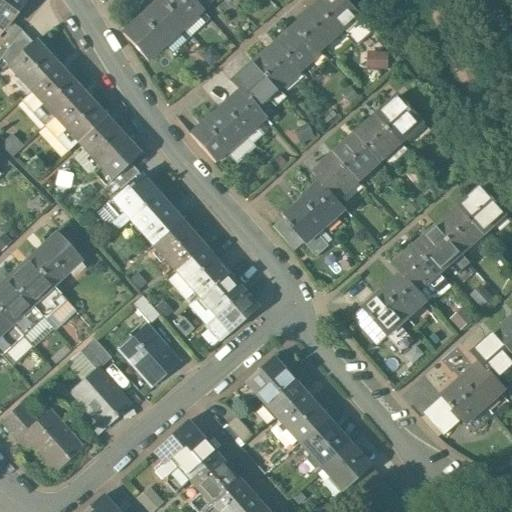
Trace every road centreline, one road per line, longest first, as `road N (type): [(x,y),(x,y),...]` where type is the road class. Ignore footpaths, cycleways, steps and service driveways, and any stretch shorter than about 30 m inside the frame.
road 1 (residential): [(79,0),(153,122),(280,267),(289,285),(287,311)]
road 2 (residential): [(287,311),(70,497),(37,504),(10,490)]
road 3 (residential): [(287,311),(467,503)]
